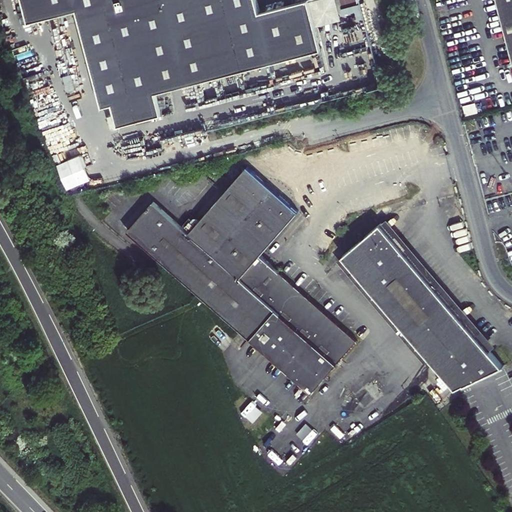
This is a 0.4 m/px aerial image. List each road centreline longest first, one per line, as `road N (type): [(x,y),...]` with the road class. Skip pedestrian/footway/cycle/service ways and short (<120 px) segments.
road 1 (trunk): [(137,511),(0,231)]
road 2 (unclassified): [(445,100),(486,258),(511,295)]
